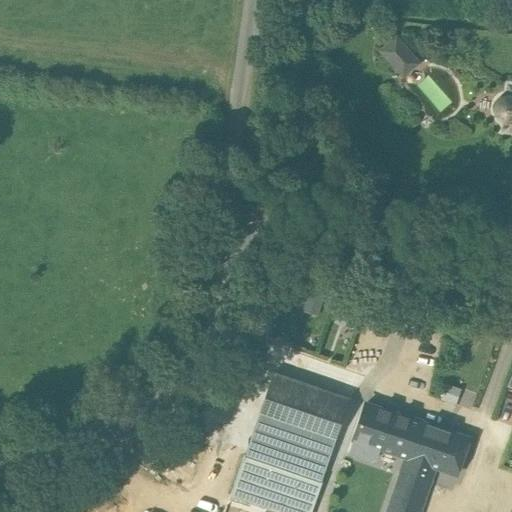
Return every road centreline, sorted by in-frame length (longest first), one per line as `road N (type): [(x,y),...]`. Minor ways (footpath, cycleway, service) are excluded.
road 1 (unclassified): [(222,224),(209,298),(171,373),(131,417),(0,466)]
road 2 (unclassified): [(511,295),(222,224)]
road 3 (unclassified): [(222,224),(255,0)]
